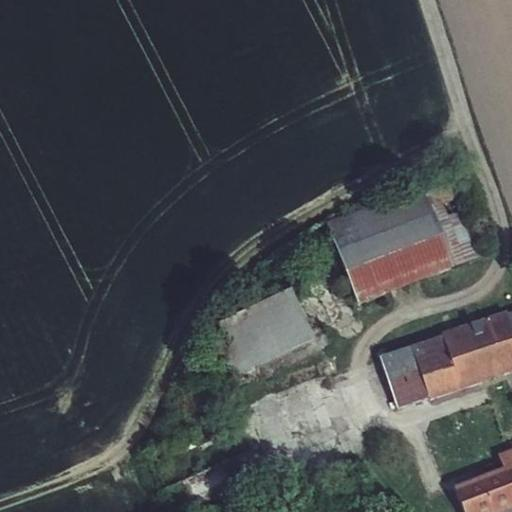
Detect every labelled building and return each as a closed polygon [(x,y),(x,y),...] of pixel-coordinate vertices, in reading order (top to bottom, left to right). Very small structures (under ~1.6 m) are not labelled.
[(320,229),(324,240),(453,195),(450,185),(320,229)] [(453,195),(324,240),(347,311),(477,265),(453,195)] [(283,297),(198,332),(220,380),(303,346),(283,297)] [(511,319),(371,371),(375,380),(436,360),(434,352),(497,329),(501,339),(511,334),(511,319)] [(375,380),(393,421),(511,375),(511,334),(501,339),(497,329),(434,352),(436,360),(375,380)] [(453,495),(459,511),(499,511),(511,507),(511,453),(491,462),(497,477),(453,495)]
